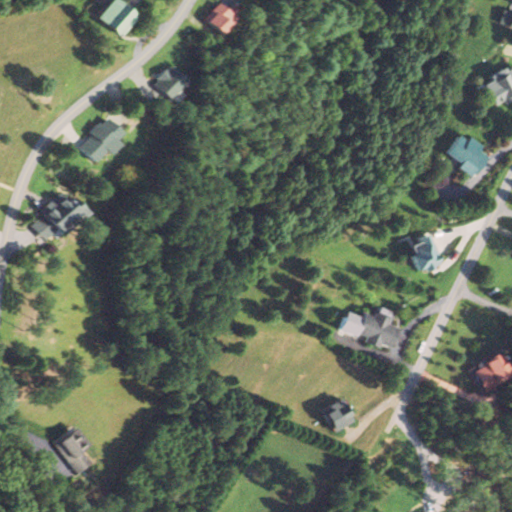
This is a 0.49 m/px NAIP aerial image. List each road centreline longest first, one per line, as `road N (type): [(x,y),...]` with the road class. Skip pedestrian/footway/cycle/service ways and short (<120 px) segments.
road 1 (residential): [(187,0),(147,51),(55,124),(26,163),(0,261)]
road 2 (residential): [(511,178),(387,433)]
